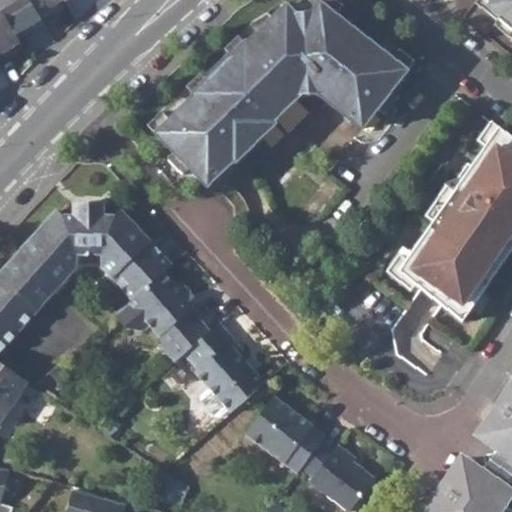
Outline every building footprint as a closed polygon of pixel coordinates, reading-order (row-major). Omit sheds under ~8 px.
[(0,0),(0,11),(15,37),(22,33),(25,37),(44,25),(41,21),(28,0),(0,0)] [(28,0),(41,21),(59,10),(57,6),(64,2),(62,0),(28,0)] [(201,77),(149,130),(176,156),(170,163),(185,178),(192,172),(210,190),(235,164),(238,166),(251,152),(249,150),(261,138),(263,141),(276,127),(274,125),(300,99),(318,98),(361,132),(377,112),(384,117),(398,100),(391,94),(414,64),(384,41),(377,51),(349,29),(357,20),(331,0),(324,0),(320,6),(312,0),(293,2),(287,9),(284,5),(252,26),(225,53),(229,56),(204,81),(201,77)] [(511,0),(479,0),(501,16),(496,21),(511,33),(511,0)] [(0,63),(16,54),(14,50),(20,46),(15,37),(0,11),(0,63)] [(511,149),(493,136),(397,274),(461,324),(478,299),(470,294),(511,233),(511,149)] [(74,218),(62,218),(55,211),(0,272),(0,352),(77,268),(77,256),(100,257),(100,267),(131,301),(162,273),(171,265),(120,211),(112,218),(102,218),(102,206),(73,205),(74,218)] [(478,299),(511,250),(511,233),(470,294),(478,299)] [(162,273),(131,301),(113,317),(126,331),(142,331),(148,327),(158,338),(156,344),(174,363),(184,354),(210,331),(190,310),(187,308),(189,294),(178,282),(174,285),(162,273)] [(197,303),(189,294),(187,308),(190,310),(197,303)] [(245,361),(235,350),(239,346),(219,323),(210,331),(184,354),(198,369),(194,372),(209,389),(228,410),(231,413),(265,383),(255,372),(252,374),(243,363),(245,361)] [(0,422),(26,382),(0,364),(0,422)] [(219,418),(228,410),(209,389),(201,398),(200,402),(214,417),(219,418)] [(511,390),(480,438),(499,451),(511,459),(511,390)] [(245,432),(298,473),(302,467),(323,441),(326,436),(274,396),(245,432)] [(310,480),(349,510),(373,479),(351,463),(355,458),(337,445),(334,449),(323,441),(302,467),(313,476),(310,480)] [(511,459),(499,451),(494,457),(485,459),(487,468),(482,474),(507,491),(510,485),(511,484),(511,459)] [(482,474),(464,461),(449,481),(427,511),(508,511),(504,509),(511,497),(511,494),(507,491),(482,474)] [(0,511),(12,511),(13,507),(1,503),(11,471),(0,468),(0,511)] [(154,496),(184,504),(190,480),(161,472),(154,496)] [(126,511),(128,504),(108,499),(74,489),(67,511),(126,511)]
